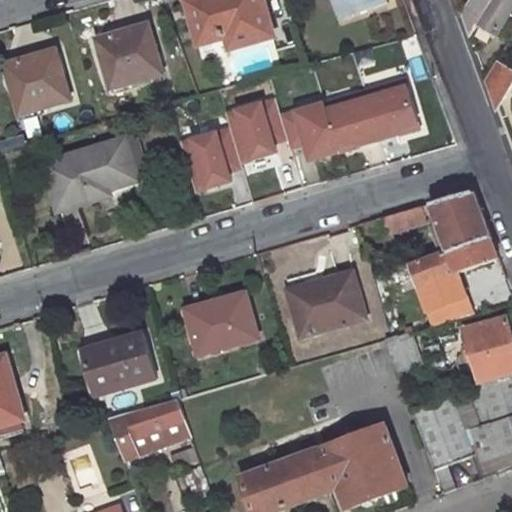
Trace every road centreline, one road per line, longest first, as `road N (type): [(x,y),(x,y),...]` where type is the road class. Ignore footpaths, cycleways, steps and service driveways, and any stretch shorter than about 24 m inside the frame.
road 1 (residential): [(0,304),(495,164)]
road 2 (residential): [(495,164),(436,0)]
